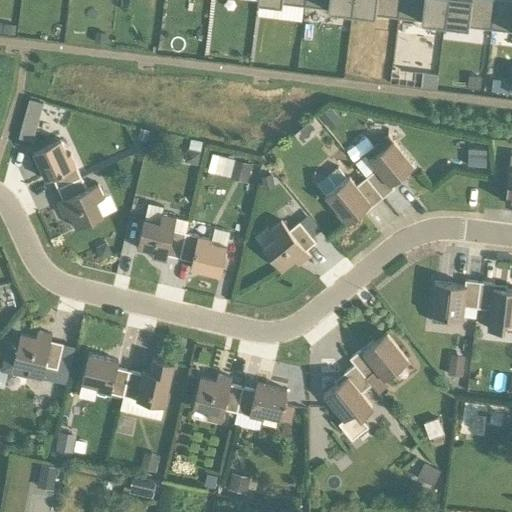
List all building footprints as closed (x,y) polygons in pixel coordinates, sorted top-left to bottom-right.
[(304,0),(304,6),(351,11),(352,0),(304,0)] [(352,0),(351,11),(397,17),(399,0),(352,0)] [(399,0),(397,17),(444,23),(446,0),(399,0)] [(446,0),(444,23),(490,29),(494,1),(485,0),(446,0)] [(511,3),(494,1),(490,29),(511,31),(511,3)] [(42,104),(28,100),(18,138),(32,142),(42,104)] [(320,130),(310,118),(298,127),(309,140),(320,130)] [(375,167),(366,173),(381,194),(391,186),(389,183),(414,165),(390,131),(376,141),(381,147),(367,157),(375,167)] [(32,149),(44,179),(53,175),(57,185),(79,175),(63,136),(32,149)] [(486,144),(468,142),(465,164),(483,167),(486,144)] [(196,165),(198,153),(187,150),(184,163),(196,165)] [(213,173),(246,183),(251,165),(218,155),(213,173)] [(381,194),(366,173),(355,182),(348,172),(322,192),(344,220),(369,200),(370,202),(381,194)] [(79,175),(57,185),(63,198),(57,201),(63,215),(69,212),(75,227),(104,215),(97,198),(104,195),(98,179),(84,185),(79,175)] [(274,187),(271,175),(260,178),(263,189),(264,190),(274,188),(274,187)] [(169,203),(145,197),(133,247),(151,251),(150,258),(165,261),(167,254),(179,257),(186,228),(179,226),(182,214),(167,210),(169,203)] [(264,215),(246,228),(277,272),(293,261),(296,266),(310,256),(306,249),(316,243),(301,221),(291,227),(281,212),(268,221),(264,215)] [(213,234),(186,228),(179,257),(189,259),(188,267),(220,273),(230,226),(216,223),(213,234)] [(462,316),(476,317),(479,279),(465,277),(465,281),(434,278),(428,331),(460,334),(462,316)] [(505,281),(479,279),(476,317),(485,318),(483,337),(504,339),(506,322),(511,322),(511,284),(505,284),(505,281)] [(2,370),(40,378),(43,363),(56,366),(61,343),(50,340),(52,332),(38,329),(37,334),(23,331),(21,342),(9,339),(2,370)] [(387,329),(351,357),(356,363),(371,383),(378,393),(388,386),(383,379),(409,359),(387,329)] [(460,372),(462,355),(451,354),(449,371),(460,372)] [(124,397),(129,372),(117,370),(119,361),(88,355),(80,398),(94,400),(96,392),(124,397)] [(150,376),(129,372),(121,412),(161,419),(172,360),(154,356),(150,376)] [(371,383),(356,363),(322,389),(344,417),(339,421),(351,437),(368,423),(362,415),(373,407),(361,391),(371,383)] [(214,375),(200,372),(193,405),(208,408),(206,417),(221,420),(224,409),(236,411),(242,385),(229,382),(231,373),(215,370),(214,375)] [(242,385),(234,423),(259,428),(262,415),(290,421),(294,405),(285,403),(286,399),(283,398),(286,387),(255,380),(254,387),(242,385)] [(461,405),(457,434),(483,437),(487,408),(461,405)] [(60,431),(56,449),(71,452),(75,435),(60,431)] [(419,480),(433,484),(439,467),(425,462),(419,480)] [(42,463),(38,484),(53,487),(58,466),(42,463)] [(232,472),(229,489),(246,493),(250,477),(232,472)]
